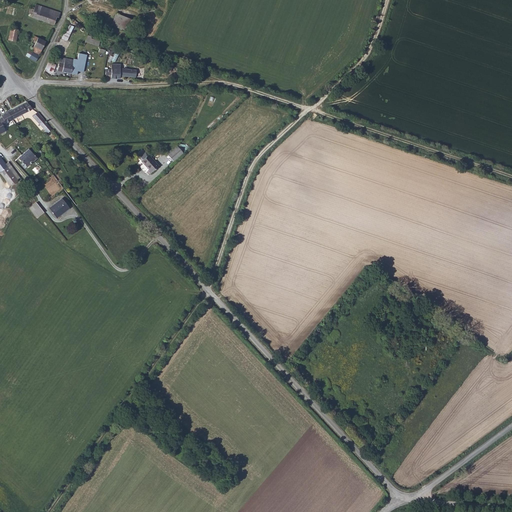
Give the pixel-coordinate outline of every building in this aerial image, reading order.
[(31,17),(29,20),(44,25),(48,14),(40,10),(34,8),(32,13),(30,12),(28,16),(31,17)] [(54,21),(57,22),(59,18),(48,14),(44,25),(52,27),(54,21)] [(109,30),(126,36),(131,24),(114,18),(109,30)] [(68,23),(62,38),(68,40),(74,26),(68,23)] [(9,40),(13,28),(6,26),(2,38),(9,40)] [(39,54),(43,44),(38,43),(32,40),(30,43),(34,45),(31,50),(39,54)] [(36,59),(39,54),(31,50),(29,55),(36,59)] [(71,64),(69,76),(74,77),(75,73),(78,56),(75,56),(75,63),(73,63),(73,60),(71,60),(71,64)] [(33,66),(35,61),(27,57),(24,61),(33,66)] [(55,74),(69,76),(71,64),(58,62),(55,74)] [(47,65),(43,72),(50,76),(53,68),(47,65)] [(109,80),(117,81),(117,77),(117,71),(117,67),(109,67),(109,72),(109,77),(109,80)] [(12,120),(31,110),(27,102),(8,112),(12,120)] [(0,118),(0,133),(5,131),(4,127),(7,125),(6,123),(12,120),(8,112),(1,115),(1,116),(2,117),(0,118)] [(44,129),(48,125),(44,120),(37,112),(32,116),(44,129)] [(177,146),(183,153),(188,149),(185,145),(180,144),(177,146)] [(183,153),(177,146),(167,154),(173,162),(183,153)] [(37,158),(29,148),(18,158),(27,167),(37,158)] [(148,155),(145,151),(139,156),(139,158),(141,161),(148,169),(147,170),(150,173),(159,166),(149,154),(148,155)] [(0,172),(10,186),(18,181),(17,179),(20,177),(8,162),(5,164),(0,156),(0,172)] [(28,182),(23,176),(19,179),(25,185),(28,182)] [(62,198),(49,208),(57,218),(69,208),(62,198)] [(36,202),(29,208),(37,218),(44,212),(36,202)]
